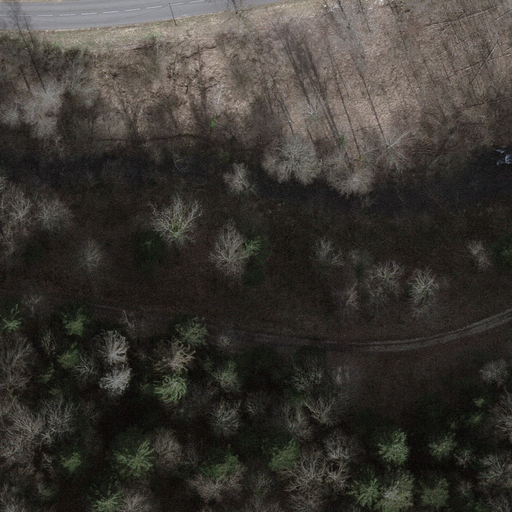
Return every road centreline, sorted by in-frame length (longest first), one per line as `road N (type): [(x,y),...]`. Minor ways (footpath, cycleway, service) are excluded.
road 1 (track): [(511,312),(401,344),(323,342),(0,294)]
road 2 (secondary): [(216,0),(49,17),(0,14)]
